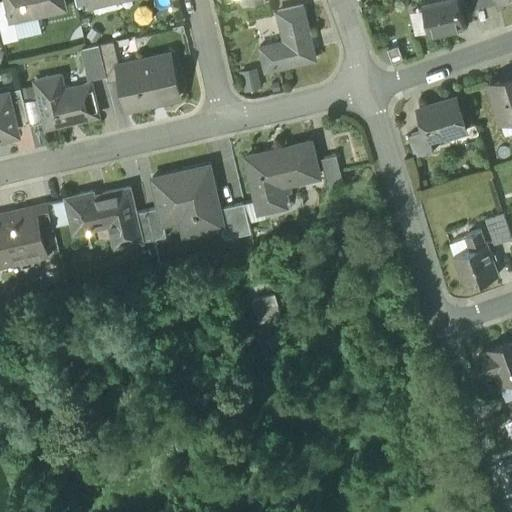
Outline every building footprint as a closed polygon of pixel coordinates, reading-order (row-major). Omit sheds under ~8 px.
[(6,0),(5,0),(0,1),(0,28),(3,42),(17,39),(12,21),(11,21),(6,0)] [(63,0),(6,0),(11,21),(12,21),(65,9),(63,0)] [(265,0),(238,0),(241,9),(247,8),(266,3),(265,0)] [(435,0),(423,3),(424,10),(429,31),(429,32),(464,24),(458,0),(435,0)] [(470,0),(473,9),(498,3),(497,0),(470,0)] [(266,3),(247,8),(250,19),(272,14),(269,2),(266,3)] [(303,7),(278,13),(285,47),(261,52),(266,72),(316,61),(303,7)] [(424,10),(411,13),(416,34),(429,31),(424,10)] [(114,41),(100,44),(107,75),(108,78),(120,75),(118,66),(120,65),(114,41)] [(100,44),(83,48),(91,79),(107,75),(100,44)] [(398,47),(388,51),(392,63),(403,59),(398,47)] [(120,65),(118,66),(120,75),(128,109),(181,97),(171,54),(120,65)] [(244,69),(245,90),(262,90),(261,69),(244,69)] [(511,74),(510,75),(511,79),(489,85),(501,123),(511,119),(511,74)] [(57,76),(37,81),(48,128),(99,116),(91,83),(60,91),(57,76)] [(22,89),(10,92),(18,126),(29,123),(22,89)] [(10,92),(0,94),(0,133),(19,129),(18,126),(10,92)] [(455,99),(418,110),(424,131),(427,140),(429,140),(446,135),(446,138),(465,133),(455,99)] [(424,131),(407,136),(414,159),(433,153),(429,140),(427,140),(424,131)] [(311,143),(246,157),(259,213),(280,209),(275,188),(319,178),(311,143)] [(337,156),(321,160),(328,193),(343,183),(337,156)] [(211,166),(154,179),(160,208),(164,226),(165,226),(185,221),(184,216),(198,213),(203,233),(223,228),(225,228),(221,210),(211,166)] [(131,187),(94,196),(93,193),(66,199),(67,201),(72,224),(75,235),(110,227),(115,250),(144,243),(137,213),(131,187)] [(67,201),(48,206),(53,229),(72,224),(67,201)] [(244,205),(221,210),(225,228),(223,228),(226,241),(251,235),(244,205)] [(48,206),(37,208),(42,232),(53,230),(53,229),(48,206)] [(37,208),(1,217),(11,259),(22,257),(23,263),(48,258),(42,232),(37,208)] [(160,208),(147,211),(154,241),(167,238),(165,226),(164,226),(160,208)] [(154,241),(147,211),(137,213),(144,243),(154,241)] [(503,214),(486,219),(494,244),(511,239),(503,214)] [(1,217),(0,216),(0,268),(4,268),(2,261),(11,259),(1,217)] [(480,231),(465,236),(470,250),(485,245),(480,231)] [(470,250),(454,256),(466,288),(497,277),(486,244),(485,245),(470,250)] [(277,298),(254,305),(261,325),(283,318),(277,298)] [(511,343),(488,352),(496,374),(500,385),(511,381),(511,343)] [(489,353),(479,357),(476,363),(480,374),(486,377),(496,374),(489,353)]
